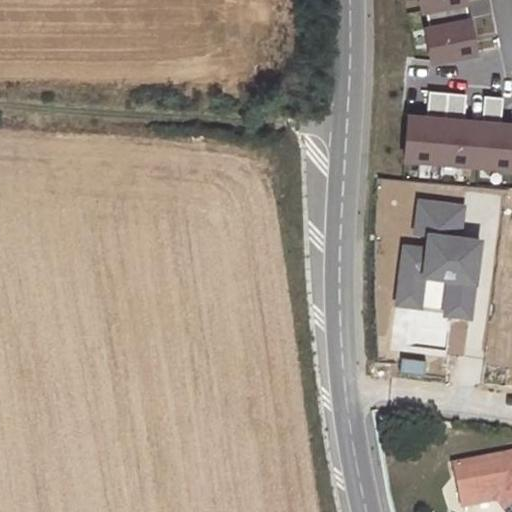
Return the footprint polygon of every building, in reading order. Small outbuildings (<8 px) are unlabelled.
[(467,4),(465,0),(418,0),(421,13),(426,12),(467,4)] [(476,53),(467,4),(426,12),(428,22),(423,23),(430,62),(476,53)] [(404,157),(441,161),(446,110),(447,91),(427,89),(425,110),(409,109),(404,157)] [(441,161),(479,164),(483,116),(463,114),(465,92),(447,91),(441,161)] [(479,164),(511,166),(511,117),(501,117),(503,95),(485,94),(479,164)] [(463,201),(417,196),(413,235),(422,237),(421,249),(405,247),(399,302),(448,308),(447,315),(470,318),(479,236),(459,234),(463,201)] [(507,511),(511,511),(511,456),(509,453),(449,463),(459,504),(493,494),(507,511)]
